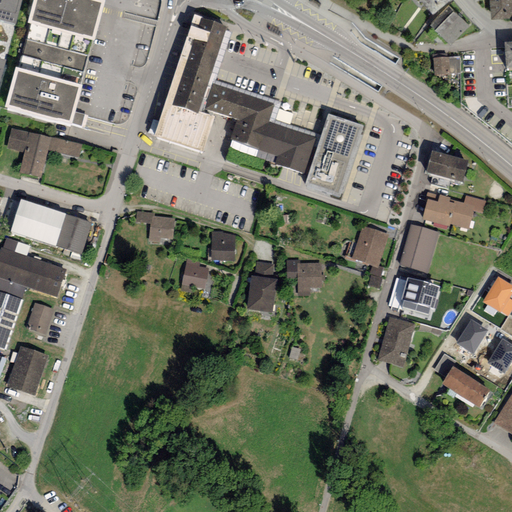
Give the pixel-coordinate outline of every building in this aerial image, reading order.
[(24,0),(0,0),(0,24),(16,29),(24,0)] [(103,5),(84,0),(35,0),(5,112),(70,129),(74,113),(93,42),(103,5)] [(445,0),(425,0),(433,10),(445,0)] [(511,0),(489,0),(491,20),(511,18),(511,0)] [(466,24),(449,7),(432,24),(449,41),(466,24)] [(227,29),(194,19),(187,39),(220,50),(227,29)] [(233,32),(227,29),(209,85),(274,106),(268,124),(316,140),(320,141),(322,137),(276,121),(282,103),(217,82),(232,35),(233,32)] [(187,39),(154,141),(203,157),(215,120),(199,115),(200,110),(203,111),(238,122),(231,143),(276,158),(274,166),(304,176),(316,140),(268,124),(274,106),(211,86),(209,85),(220,50),(187,39)] [(511,46),(503,47),(505,75),(511,74),(511,46)] [(457,60),(435,61),(436,76),(458,75),(457,60)] [(363,129),(328,117),(322,137),(320,141),(305,189),(340,200),(363,129)] [(50,141),(13,132),(7,153),(24,157),(19,176),(40,182),(50,141)] [(432,155),(426,177),(462,187),(468,164),(432,155)] [(427,202),(422,222),(449,229),(450,226),(469,231),(474,213),(482,215),(486,202),(466,197),(463,205),(454,202),(454,205),(449,204),(450,200),(440,197),(438,204),(427,202)] [(91,225),(21,203),(11,234),(82,256),(91,225)] [(173,241),(175,219),(154,217),(154,215),(137,213),(136,224),(149,225),(148,243),(160,244),(160,240),(173,241)] [(440,235),(411,226),(399,268),(429,276),(440,235)] [(389,238),(363,229),(352,262),(378,271),(389,238)] [(212,262),(235,262),(235,237),(223,234),(223,233),(212,233),(212,262)] [(66,273),(1,251),(0,254),(0,281),(57,300),(66,273)] [(297,280),(298,298),(310,297),(310,290),(322,289),(321,281),(325,281),(325,277),(322,277),(321,264),(300,265),(300,261),(286,262),(287,280),(297,280)] [(274,265),(256,263),(254,279),(251,278),(247,312),(272,316),(277,282),(272,281),(274,265)] [(209,272),(187,268),(183,288),(205,293),(209,272)] [(511,293),(511,286),(498,277),(482,302),(500,313),(501,312),(508,316),(511,310),(511,301),(509,299),(511,293)] [(437,293),(405,285),(399,309),(430,317),(437,293)] [(22,303),(0,295),(0,351),(5,353),(22,303)] [(54,311),(35,304),(27,329),(45,335),(54,311)] [(416,326),(389,319),(377,362),(404,369),(416,326)] [(487,330),(471,320),(456,343),(473,354),(487,330)] [(511,361),(511,345),(502,339),(487,363),(504,374),(511,361)] [(49,358),(20,349),(8,388),(36,397),(49,358)] [(454,370),(444,387),(481,409),(491,392),(454,370)] [(511,397),(494,427),(511,437),(511,397)]
